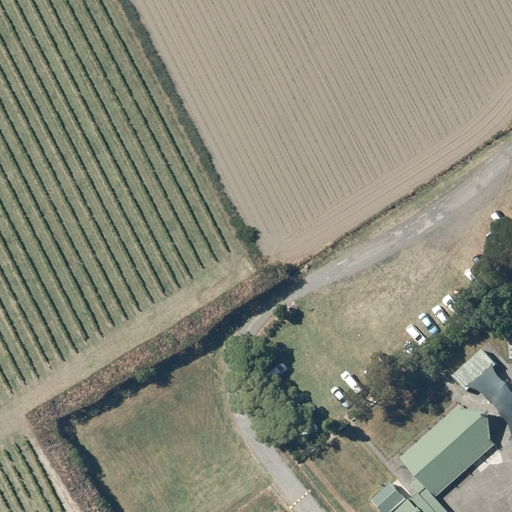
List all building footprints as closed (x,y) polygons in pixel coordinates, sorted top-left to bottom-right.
[(459,370),(453,376),(467,392),(497,365),(483,350),(459,370)] [(459,405),(400,459),(418,478),(436,497),(496,444),(492,439),(483,430),(463,408),(459,405)] [(490,411),(463,408),(483,430),(492,439),(490,416),(490,411)] [(418,493),(396,511),(449,511),(436,497),(418,478),(411,485),(418,493)] [(390,511),(405,498),(393,484),(391,482),(372,499),(384,511),(390,511)]
